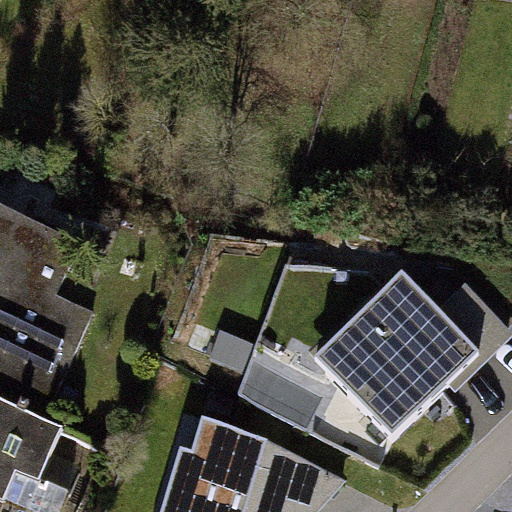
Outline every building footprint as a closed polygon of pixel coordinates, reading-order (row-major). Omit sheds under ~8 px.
[(0,216),(0,408),(44,427),(113,264),(0,216)] [(397,274),(308,355),(390,439),(447,386),(452,381),(478,357),(436,313),(397,274)] [(511,331),(465,285),(436,313),(478,357),(452,381),(447,386),(454,393),(511,334),(511,331)] [(44,427),(0,408),(0,511),(31,511),(64,436),(44,427)] [(185,415),(156,511),(318,511),(345,481),(263,440),(185,415)]
